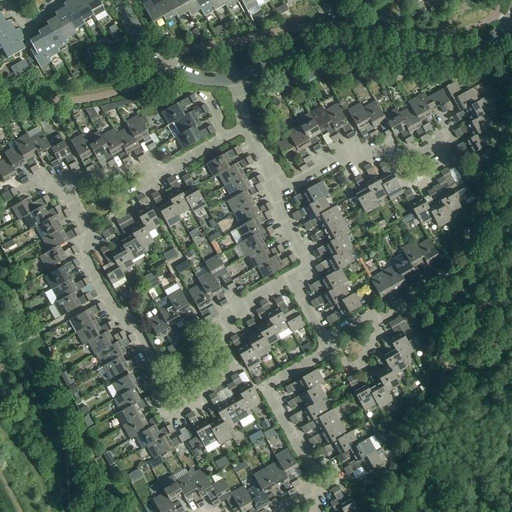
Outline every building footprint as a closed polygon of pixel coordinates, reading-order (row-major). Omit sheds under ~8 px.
[(70,0),(63,4),(65,8),(69,15),(76,11),(83,22),(83,21),(93,16),(91,12),(85,1),(78,5),(75,0),(70,0)] [(98,0),(75,0),(78,5),(85,1),(91,12),(93,16),(95,17),(105,11),(98,0)] [(164,3),(162,0),(152,0),(142,6),(152,24),(163,18),(163,17),(157,6),(164,3)] [(162,0),(164,3),(157,6),(163,17),(163,18),(165,21),(175,15),(176,15),(169,4),(176,0),(162,0)] [(176,0),(169,4),(176,15),(175,15),(177,19),(188,13),(182,2),(184,0),(176,0)] [(184,0),(182,2),(188,13),(190,16),(200,10),(194,0),(184,0)] [(194,0),(200,10),(204,17),(215,11),(213,8),(208,0),(194,0)] [(208,0),(213,8),(215,11),(225,5),(222,0),(208,0)] [(236,0),(222,0),(225,5),(227,9),(238,3),(236,0)] [(240,0),(247,12),(258,5),(256,2),(254,0),(240,0)] [(55,14),(57,17),(61,24),(68,20),(74,31),(75,31),(85,25),(83,21),(83,22),(76,11),(69,15),(65,8),(55,14)] [(413,14),(417,19),(421,16),(418,11),(413,14)] [(257,23),(259,22),(265,19),(261,13),(254,18),(257,23)] [(46,23),(48,26),(49,26),(53,33),(59,29),(66,40),(76,34),(75,31),(74,31),(68,20),(61,24),(57,17),(46,23)] [(0,35),(0,49),(1,49),(12,43),(8,36),(15,32),(9,21),(6,23),(0,26),(0,29),(3,34),(0,35)] [(38,32),(40,36),(44,43),(51,39),(57,50),(58,50),(68,44),(66,40),(59,29),(53,33),(49,26),(48,26),(38,32)] [(1,49),(0,49),(0,54),(4,62),(25,49),(15,32),(8,36),(12,43),(1,49)] [(30,42),(33,49),(34,49),(36,52),(43,48),(49,59),(60,53),(58,50),(57,50),(51,39),(44,43),(40,36),(30,42)] [(106,38),(97,43),(101,49),(110,44),(106,38)] [(34,49),(33,49),(30,51),(40,69),(51,62),(49,59),(43,48),(36,52),(34,49)] [(24,61),(17,66),(21,73),(28,69),(24,61)] [(502,73),(505,79),(510,76),(507,70),(502,73)] [(300,82),(303,80),(301,76),(291,81),(295,87),(301,84),(300,82)] [(450,103),(452,101),(455,100),(454,100),(462,95),(455,83),(423,100),(429,110),(435,107),(433,104),(438,102),(441,107),(450,102),(450,103)] [(276,85),(269,89),(272,94),(279,90),(276,85)] [(452,101),(459,114),(479,102),(478,102),(471,90),(462,95),(454,100),(455,100),(452,101)] [(170,96),(173,101),(178,98),(175,93),(170,96)] [(173,122),(173,123),(186,116),(185,116),(188,114),(185,108),(197,102),(193,95),(161,113),(168,125),(173,122)] [(430,113),(429,110),(423,100),(420,96),(407,103),(410,108),(426,134),(432,131),(425,119),(432,116),(430,113)] [(467,118),(470,123),(473,121),(473,122),(486,115),(490,112),(483,99),(478,102),(479,102),(459,114),(452,118),(455,124),(467,118)] [(393,134),(383,117),(375,102),(363,109),(372,126),(374,129),(380,126),(386,138),(393,134)] [(453,109),(450,103),(450,102),(441,107),(440,108),(444,114),(453,109)] [(372,126),(363,109),(360,104),(347,111),(358,131),(365,128),(371,140),(378,136),(374,129),(372,126)] [(195,111),(199,117),(208,111),(205,105),(195,111)] [(324,112),(334,129),(335,132),(342,129),(348,140),(355,137),(337,105),(324,112)] [(322,107),(310,114),(321,134),(326,131),(333,143),(339,139),(335,132),(334,129),(324,112),(322,107)] [(410,108),(398,114),(408,132),(409,135),(415,131),(422,143),(429,139),(426,134),(410,108)] [(408,132),(398,114),(396,110),(383,117),(393,134),(395,137),(400,133),(407,145),(413,142),(409,135),(408,132)] [(173,123),(180,135),(193,128),(193,129),(196,127),(198,126),(201,125),(193,111),(190,113),(188,114),(185,116),(186,116),(173,123)] [(81,119),(78,114),(73,117),(76,122),(81,119)] [(296,121),(299,126),(311,146),(315,153),(321,149),(315,138),(321,134),(310,114),(296,121)] [(469,132),(472,138),(475,136),(475,137),(483,132),(483,133),(493,127),(486,115),(473,122),(473,121),(470,123),(468,124),(454,132),(457,139),(469,132)] [(125,123),(128,128),(135,140),(137,143),(143,140),(149,151),(156,148),(138,116),(125,123)] [(180,135),(175,138),(183,151),(214,133),(211,126),(199,133),(196,127),(193,129),(193,128),(180,135)] [(299,155),(302,160),(305,166),(306,165),(308,169),(314,166),(305,149),(311,146),(299,126),(287,133),(290,138),(299,155)] [(128,128),(116,135),(123,148),(122,148),(124,150),(125,152),(125,153),(125,152),(127,155),(139,148),(138,145),(137,143),(135,140),(128,128)] [(113,130),(101,137),(110,155),(112,157),(124,150),(122,148),(123,148),(116,135),(113,130)] [(92,152),(94,155),(97,160),(103,156),(109,168),(116,164),(112,157),(110,155),(101,137),(98,132),(86,139),(86,140),(93,152),(92,152)] [(475,136),(472,138),(451,150),(455,156),(469,148),(473,155),(475,154),(478,159),(491,151),(488,146),(490,145),(483,133),(483,132),(475,137),(475,136)] [(42,133),(29,140),(36,152),(37,155),(38,157),(39,157),(40,160),(46,157),(53,168),(59,165),(58,162),(57,160),(47,142),(42,133)] [(14,142),(17,147),(27,164),(28,167),(32,174),(38,170),(32,158),(37,155),(36,152),(29,140),(27,135),(14,142)] [(60,135),(47,142),(57,160),(58,162),(71,155),(60,135)] [(82,162),(94,155),(92,152),(93,152),(86,140),(86,139),(83,135),(70,142),(80,159),(82,162)] [(287,162),(299,155),(290,138),(277,145),(287,162)] [(4,154),(7,159),(14,171),(16,174),(28,167),(27,164),(17,147),(4,154)] [(213,178),(218,175),(230,168),(233,166),(230,160),(241,154),(238,147),(206,165),(213,178)] [(146,160),(144,156),(140,150),(134,154),(139,163),(146,160)] [(131,162),(127,155),(125,152),(125,153),(125,152),(119,156),(124,166),(131,162)] [(72,157),(65,161),(71,171),(77,167),(72,157)] [(240,163),(243,169),(253,163),(249,157),(240,163)] [(4,183),(17,176),(17,175),(16,174),(14,171),(7,159),(0,162),(0,178),(1,178),(4,183)] [(83,164),(88,174),(95,170),(89,160),(83,164)] [(302,160),(296,163),(301,173),(308,169),(306,165),(305,166),(302,160)] [(388,196),(390,201),(403,194),(385,162),(379,166),(385,177),(379,180),(381,184),(388,196)] [(218,175),(225,187),(245,176),(238,163),(233,166),(230,168),(218,175)] [(369,178),(376,174),(370,164),(364,168),(369,178)] [(440,173),(443,178),(449,188),(451,192),(458,204),(459,204),(471,198),(461,180),(455,184),(447,169),(440,173)] [(17,176),(22,185),(29,182),(23,172),(17,175),(17,176)] [(182,179),(187,189),(194,185),(188,175),(182,179)] [(259,185),(263,182),(260,175),(250,181),(253,187),(254,187),(259,185)] [(225,187),(232,199),(232,200),(244,193),(247,191),(249,190),(252,188),(245,176),(225,187)] [(359,190),(366,186),(364,183),(360,176),(354,180),(359,190)] [(366,186),(367,188),(368,191),(376,203),(388,196),(381,184),(379,180),(378,179),(376,176),(364,183),(366,186)] [(169,199),(170,201),(171,204),(172,204),(179,216),(191,209),(184,196),(183,193),(182,192),(181,192),(173,177),(167,181),(173,192),(167,196),(169,199)] [(438,197),(439,199),(449,216),(461,209),(459,204),(458,204),(451,192),(449,188),(443,178),(437,182),(443,194),(438,197)] [(305,200),(308,206),(311,204),(311,205),(324,198),(329,195),(321,182),(290,200),(293,207),(305,200)] [(249,190),(252,196),(262,191),(259,185),(254,187),(253,187),(252,188),(249,190)] [(195,186),(183,193),(184,196),(191,209),(193,214),(206,207),(195,186)] [(368,191),(367,188),(354,195),(366,215),(379,208),(376,203),(368,191)] [(1,196),(5,202),(18,195),(14,189),(1,196)] [(421,226),(433,219),(434,219),(429,211),(430,211),(423,198),(416,202),(410,190),(403,194),(421,226)] [(434,219),(433,219),(439,228),(452,221),(449,216),(439,199),(438,197),(433,190),(427,193),(435,208),(430,211),(429,211),(434,219)] [(227,202),(234,215),(254,204),(247,191),(244,193),(232,200),(232,199),(227,202)] [(151,196),(156,206),(163,203),(157,193),(151,196)] [(148,233),(161,226),(143,195),(136,198),(142,208),(143,210),(136,213),(142,223),(143,226),(144,226),(148,233)] [(19,221),(24,218),(41,208),(44,207),(50,203),(47,196),(32,204),(29,198),(12,208),(19,221)] [(303,209),(310,221),(313,220),(331,210),(330,210),(324,198),(311,205),(311,204),(308,206),(303,209)] [(171,204),(170,201),(157,208),(169,228),(182,221),(179,216),(172,204),(171,204)] [(268,212),(273,209),(269,203),(259,208),(263,215),(268,212)] [(234,215),(241,227),(258,218),(258,217),(261,216),(254,204),(234,215)] [(31,231),(35,228),(62,213),(62,212),(59,206),(47,213),(44,207),(41,208),(24,218),(31,231)] [(319,225),(322,231),(325,229),(338,222),(342,220),(335,207),(330,210),(331,210),(313,220),(310,221),(304,225),(307,232),(319,225)] [(35,228),(42,240),(62,228),(59,223),(71,216),(67,210),(62,212),(62,213),(35,228)] [(292,215),(295,222),(305,216),(302,210),(292,215)] [(236,230),(243,242),(260,233),(263,231),(260,225),(271,218),(268,212),(263,215),(261,216),(258,217),(258,218),(241,227),(236,230)] [(129,215),(123,218),(129,228),(135,225),(129,215)] [(120,242),(122,246),(124,250),(124,249),(131,262),(132,262),(144,255),(141,250),(131,233),(129,230),(128,228),(129,228),(123,218),(116,222),(122,232),(126,238),(120,242)] [(220,222),(224,229),(230,226),(226,219),(220,222)] [(326,237),(329,243),(332,241),(332,242),(345,235),(350,232),(342,220),(338,222),(325,229),(322,231),(311,237),(314,244),(326,237)] [(141,250),(154,243),(148,233),(144,226),(143,226),(142,223),(129,230),(131,233),(141,250)] [(238,245),(245,257),(266,246),(262,240),(274,234),(270,227),(263,231),(260,233),(243,242),(238,245)] [(42,240),(49,252),(60,247),(67,243),(66,243),(81,234),(77,228),(68,234),(66,235),(62,228),(42,240)] [(102,233),(106,240),(116,234),(112,228),(102,233)] [(324,246),(331,258),(334,256),(334,257),(347,250),(352,247),(345,235),(332,242),(332,241),(329,243),(324,246)] [(417,247),(426,264),(428,267),(440,260),(429,240),(417,247)] [(426,264),(417,247),(414,242),(401,249),(404,254),(411,266),(412,266),(413,269),(419,265),(425,277),(432,274),(428,267),(426,264)] [(270,251),(274,257),(277,255),(284,252),(280,245),(270,251)] [(49,252),(39,257),(47,270),(68,258),(69,258),(78,252),(75,246),(65,252),(63,253),(60,247),(49,252)] [(112,257),(114,261),(115,261),(122,273),(134,266),(132,262),(131,262),(124,249),(124,250),(122,246),(110,253),(112,256),(112,257)] [(252,270),(257,267),(269,260),(272,258),(266,246),(245,257),(252,270)] [(106,260),(112,257),(112,256),(110,253),(107,247),(100,250),(106,260)] [(313,252),(316,259),(326,253),(323,247),(313,252)] [(176,248),(166,253),(169,259),(179,254),(176,248)] [(185,254),(188,259),(195,255),(193,250),(185,254)] [(331,267),(334,273),(336,271),(337,272),(340,270),(341,270),(354,262),(347,250),(334,257),(334,256),(331,258),(315,267),(319,274),(331,267)] [(392,261),(394,266),(395,266),(402,278),(403,280),(416,273),(413,269),(412,266),(411,266),(404,254),(392,261)] [(269,260),(257,267),(264,280),(281,270),(296,262),(292,255),(281,262),(277,255),(274,257),(272,258),(269,260)] [(204,263),(210,273),(215,281),(215,280),(217,285),(223,282),(229,291),(235,288),(217,256),(204,263)] [(44,277),(52,290),(72,279),(68,272),(80,266),(76,260),(44,277)] [(115,261),(114,261),(102,268),(112,285),(125,278),(122,273),(115,261)] [(442,262),(435,265),(441,275),(447,271),(442,262)] [(394,266),(382,272),(392,290),(394,293),(400,289),(406,301),(413,297),(403,280),(402,278),(395,266),(394,266)] [(324,287),(327,293),(330,291),(330,292),(343,285),(348,282),(341,270),(340,270),(337,272),(336,271),(334,273),(308,287),(312,294),(324,287)] [(392,290),(382,272),(370,280),(381,300),(387,296),(394,308),(400,304),(394,293),(392,290)] [(198,280),(200,285),(201,285),(208,297),(209,300),(216,296),(217,298),(216,299),(222,308),(228,305),(220,290),(217,285),(215,280),(215,281),(210,273),(198,280)] [(410,279),(416,289),(423,285),(417,275),(410,279)] [(19,288),(28,284),(24,276),(15,281),(19,288)] [(77,284),(81,290),(91,285),(87,278),(77,284)] [(160,284),(157,278),(151,282),(154,288),(160,284)] [(52,290),(58,302),(59,302),(71,295),(74,294),(76,293),(79,291),(72,279),(52,290)] [(201,285),(200,285),(188,292),(199,312),(212,304),(209,300),(208,297),(201,285)] [(330,309),(334,306),(337,304),(349,297),(343,285),(330,292),(330,291),(327,293),(322,296),(330,309)] [(59,302),(58,302),(48,308),(55,321),(97,297),(94,290),(78,300),(74,294),(71,295),(59,302)] [(167,297),(170,302),(179,317),(191,310),(180,290),(167,297)] [(135,296),(131,291),(121,297),(124,302),(135,296)] [(337,304),(334,306),(341,318),(361,307),(354,294),(349,297),(337,304)] [(311,302),(314,309),(324,303),(321,297),(311,302)] [(289,328),(289,329),(292,333),(305,326),(295,309),(289,312),(281,298),(274,302),(278,308),(279,311),(280,311),(289,328)] [(278,335),(289,329),(289,328),(280,311),(279,311),(278,308),(272,311),(266,300),(259,304),(262,309),(268,318),(267,319),(268,320),(270,323),(277,335),(278,335)] [(157,309),(160,314),(178,345),(188,339),(184,333),(181,334),(176,325),(182,322),(179,317),(170,302),(157,309)] [(69,321),(76,334),(96,322),(93,316),(105,309),(101,303),(69,321)] [(261,322),(267,319),(268,318),(262,309),(256,312),(261,322)] [(200,314),(206,323),(212,320),(207,310),(200,314)] [(198,322),(192,312),(186,315),(191,325),(198,322)] [(326,318),(330,325),(340,319),(336,313),(326,318)] [(160,314),(148,321),(159,341),(166,337),(171,346),(167,349),(171,355),(180,349),(178,345),(160,314)] [(403,335),(413,353),(425,346),(416,328),(409,332),(401,317),(395,321),(403,335)] [(251,334),(257,330),(258,330),(256,327),(253,320),(246,324),(251,334)] [(257,330),(258,332),(260,335),(268,347),(280,340),(278,335),(277,335),(270,323),(268,320),(256,327),(258,330),(257,330)] [(393,348),(394,349),(396,352),(400,360),(401,360),(413,353),(403,335),(395,321),(388,324),(395,336),(389,339),(393,348)] [(83,346),(88,344),(88,343),(108,332),(115,328),(111,322),(100,328),(96,322),(76,334),(83,346)] [(127,338),(127,337),(123,331),(113,337),(117,343),(127,338)] [(95,356),(100,353),(112,346),(115,344),(108,332),(88,343),(88,344),(95,356)] [(248,342),(248,344),(250,347),(251,347),(258,359),(271,352),(268,347),(260,335),(258,332),(246,339),(248,342)] [(127,354),(124,348),(135,341),(131,335),(127,337),(127,338),(117,343),(115,344),(112,346),(100,353),(95,356),(99,362),(103,359),(107,365),(119,358),(119,359),(122,357),(127,354)] [(230,339),(236,349),(242,345),(236,335),(230,339)] [(387,351),(393,348),(389,339),(388,337),(381,341),(387,351)] [(250,347),(248,344),(237,350),(248,371),(261,364),(258,359),(251,347),(250,347)] [(394,349),(382,356),(384,359),(394,376),(406,369),(401,360),(400,360),(396,352),(394,349)] [(381,369),(375,373),(377,376),(387,393),(399,386),(394,376),(384,359),(382,356),(381,354),(374,358),(381,369)] [(107,365),(102,368),(109,381),(141,363),(137,356),(126,363),(122,357),(119,359),(119,358),(107,365)] [(303,387),(306,392),(307,393),(319,386),(324,383),(317,370),(285,388),(289,395),(303,387)] [(374,386),(368,389),(370,392),(377,405),(379,410),(392,402),(387,393),(377,376),(375,373),(374,371),(368,374),(374,386)] [(112,385),(119,397),(131,390),(131,391),(134,389),(136,388),(139,386),(132,373),(112,385)] [(137,379),(140,385),(141,385),(146,382),(151,380),(147,373),(137,379)] [(230,378),(233,383),(239,393),(249,410),(261,403),(250,383),(243,386),(237,375),(230,378)] [(370,392),(368,389),(366,384),(360,388),(353,376),(346,380),(364,412),(377,405),(370,392)] [(140,385),(139,386),(136,388),(139,394),(149,389),(146,382),(141,385),(140,385)] [(234,398),(227,402),(229,405),(239,422),(251,415),(249,410),(239,393),(233,383),(227,387),(232,397),(233,396),(234,398)] [(77,390),(74,384),(68,387),(71,393),(77,390)] [(302,403),(306,409),(309,407),(309,408),(321,401),(322,401),(326,398),(319,386),(307,393),(306,392),(287,403),(291,410),(302,403)] [(114,400),(121,412),(121,413),(138,403),(141,401),(134,389),(131,391),(131,390),(119,397),(114,400)] [(209,397),(214,407),(217,411),(227,429),(239,422),(229,405),(227,402),(222,405),(215,393),(209,397)] [(116,415),(123,428),(143,416),(140,410),(151,404),(148,397),(141,401),(138,403),(121,413),(121,412),(116,415)] [(305,418),(308,424),(311,423),(328,413),(322,401),(321,401),(309,408),(309,407),(306,409),(289,418),(293,425),(305,418)] [(89,412),(86,407),(81,410),(84,415),(89,412)] [(214,422),(208,425),(210,428),(217,441),(219,446),(232,438),(227,429),(217,411),(214,407),(208,410),(214,422)] [(317,428),(320,434),(340,422),(333,410),(328,413),(311,423),(308,424),(301,428),(305,434),(317,428)] [(198,437),(202,444),(204,448),(217,441),(210,428),(208,425),(206,420),(199,424),(193,413),(186,416),(198,437)] [(130,440),(135,438),(135,437),(147,430),(150,428),(143,416),(123,428),(130,440)] [(148,421),(152,427),(152,428),(155,426),(162,422),(158,416),(148,421)] [(388,427),(384,419),(378,422),(383,430),(388,427)] [(270,426),(267,421),(261,425),(264,430),(270,426)] [(323,440),(327,446),(347,435),(340,422),(320,434),(308,440),(312,447),(322,441),(323,440)] [(142,450),(147,447),(164,437),(167,436),(174,432),(170,425),(159,432),(155,426),(152,428),(152,427),(150,428),(147,430),(135,437),(135,438),(142,450)] [(147,447),(154,460),(190,439),(184,428),(179,431),(182,435),(170,442),(167,436),(164,437),(147,447)] [(260,431),(248,438),(252,444),(264,437),(260,431)] [(269,431),(263,434),(268,441),(273,438),(269,431)] [(335,450),(339,456),(359,445),(359,444),(352,432),(347,435),(327,446),(320,450),(324,457),(335,450)] [(399,446),(407,440),(403,435),(395,441),(399,446)] [(202,444),(198,437),(188,443),(192,450),(202,444)] [(352,457),(355,463),(375,451),(368,439),(359,444),(359,445),(339,456),(336,457),(340,463),(352,457)] [(193,452),(196,458),(203,454),(199,448),(193,452)] [(275,457),(277,462),(278,461),(278,462),(287,479),(289,481),(290,483),(293,488),(299,485),(293,473),(299,470),(288,450),(275,457)] [(375,451),(355,463),(344,469),(347,476),(362,468),(365,474),(382,464),(375,451)] [(115,464),(108,453),(103,455),(109,467),(115,464)] [(278,461),(277,462),(265,468),(276,489),(289,481),(287,479),(278,462),(278,461)] [(241,471),(238,466),(237,467),(233,469),(236,474),(241,471)] [(253,476),(258,485),(263,493),(263,492),(265,495),(276,489),(265,468),(253,476)] [(202,472),(190,479),(201,499),(207,496),(214,508),(220,504),(215,494),(214,494),(212,490),(212,489),(211,487),(211,486),(202,472)] [(187,474),(175,481),(182,494),(181,494),(183,497),(184,499),(186,502),(192,498),(199,510),(205,506),(201,499),(190,479),(187,474)] [(159,484),(165,493),(169,501),(170,501),(171,503),(183,497),(181,494),(182,494),(175,481),(172,476),(159,484)] [(223,479),(211,486),(211,487),(212,489),(212,490),(214,494),(215,494),(220,504),(226,500),(232,511),(239,511),(241,511),(231,494),(223,479)] [(296,493),(293,488),(290,483),(284,487),(289,497),(296,493)] [(258,485),(246,492),(253,504),(253,505),(255,509),(256,509),(257,511),(270,505),(265,497),(266,497),(265,495),(263,492),(263,493),(258,485)] [(244,487),(231,494),(241,511),(240,511),(246,511),(248,511),(257,511),(256,509),(255,509),(253,505),(253,504),(246,492),(244,487)] [(331,491),(336,501),(337,500),(343,511),(359,511),(352,498),(345,502),(337,487),(331,491)] [(165,493),(153,500),(159,511),(175,511),(175,510),(172,505),(171,503),(170,501),(169,501),(165,493)] [(265,497),(270,505),(271,507),(277,503),(272,494),(266,497),(265,497)] [(334,511),(343,511),(337,500),(336,501),(330,504),(334,511)] [(179,502),(172,505),(175,510),(175,511),(183,511),(184,511),(179,502)]
